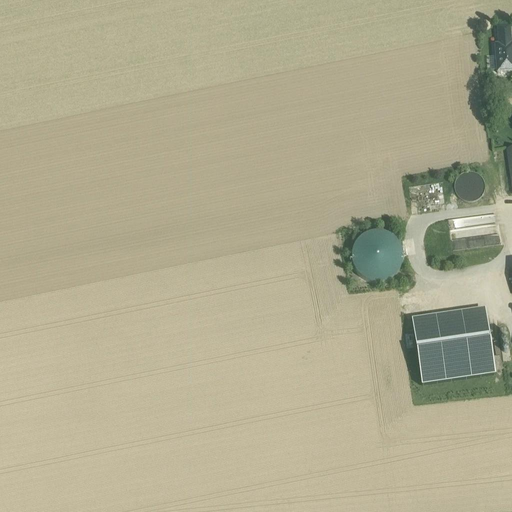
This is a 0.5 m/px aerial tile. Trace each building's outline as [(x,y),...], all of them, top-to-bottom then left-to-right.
[(498,28),(498,40),(510,39),(510,27),(498,28)] [(511,45),(510,39),(498,40),(499,46),(495,46),(497,74),(511,73),(511,45)] [(483,195),(484,189),(483,184),(479,179),(474,175),(468,174),(463,176),(458,179),(454,184),(453,190),(454,196),(458,201),(463,204),(469,205),(475,204),(480,200),(483,195)] [(447,220),(449,241),(480,238),(479,226),(491,225),(491,217),(447,220)] [(402,269),(404,261),(404,254),(401,246),(396,240),(390,236),(382,233),(375,233),(367,235),(360,239),(356,245),(352,253),(352,260),(353,268),(357,275),(363,280),(370,284),(377,285),(385,284),(392,281),(398,276),(402,269)] [(483,311),(441,313),(445,382),(487,380),(483,311)] [(414,387),(444,386),(442,317),(408,318),(410,352),(412,352),(414,387)]
